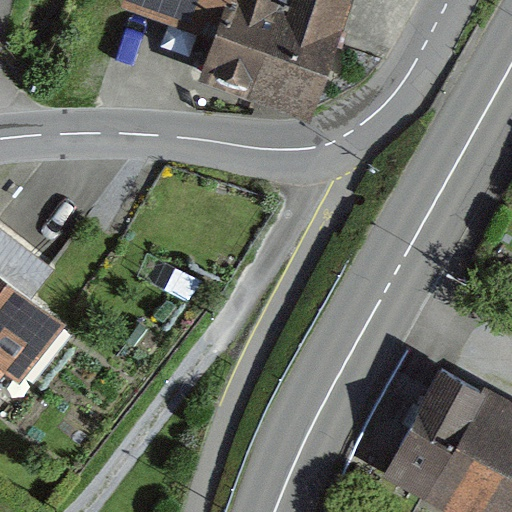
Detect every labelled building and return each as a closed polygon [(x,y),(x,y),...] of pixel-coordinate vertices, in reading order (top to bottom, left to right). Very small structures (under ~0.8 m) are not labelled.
[(123,0),(122,5),(224,36),(237,0),(123,0)] [(356,0),(237,0),(224,36),(210,74),(331,103),(356,0)] [(0,381),(7,388),(64,323),(32,294),(54,270),(0,221),(0,381)] [(387,476),(448,511),(458,511),(511,420),(511,404),(448,368),(387,476)] [(511,511),(511,420),(458,511),(511,511)]
